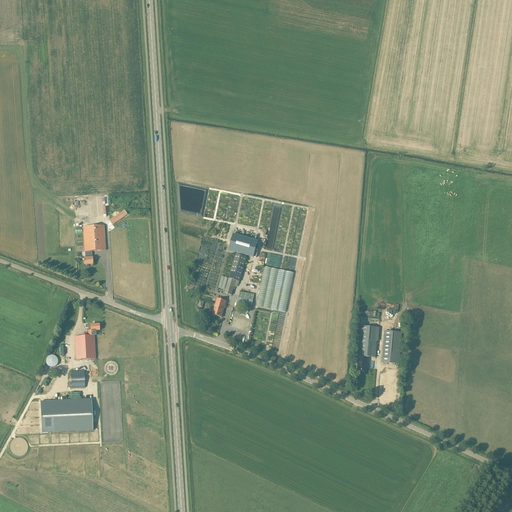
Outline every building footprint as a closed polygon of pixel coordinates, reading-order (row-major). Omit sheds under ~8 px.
[(109,220),(112,225),(127,215),(124,210),(109,220)] [(84,258),(84,265),(92,264),(92,258),(90,258),(90,252),(106,250),(104,226),(83,227),(84,252),(85,252),(85,258),(84,258)] [(265,264),(279,267),(281,257),(265,253),(264,258),(266,258),(265,264)] [(247,258),(236,255),(229,278),(240,282),(247,258)] [(286,312),(293,272),(263,267),(256,306),(286,312)] [(236,281),(229,279),(224,293),(232,295),(236,281)] [(236,305),(252,308),(255,295),(240,292),(239,298),(238,297),(236,305)] [(213,314),(221,317),(226,301),(217,299),(213,314)] [(75,337),(76,360),(95,359),(94,336),(93,331),(99,331),(99,325),(90,325),(90,328),(88,328),(88,336),(75,337)] [(378,328),(361,326),(359,356),(376,358),(378,328)] [(382,363),(398,364),(401,333),(384,331),(382,363)] [(59,359),(59,358),(59,356),(59,355),(58,354),(57,353),(56,353),(53,353),(52,353),(51,353),(49,354),(49,355),(48,356),(48,359),(48,360),(49,362),(49,363),(50,363),(51,364),(53,364),(54,364),(55,364),(57,363),(58,362),(59,361),(59,360),(59,359)] [(367,361),(359,360),(358,371),(366,372),(367,361)] [(71,372),(71,389),(84,388),(84,371),(71,372)] [(92,431),(91,400),(40,402),(41,433),(92,431)]
